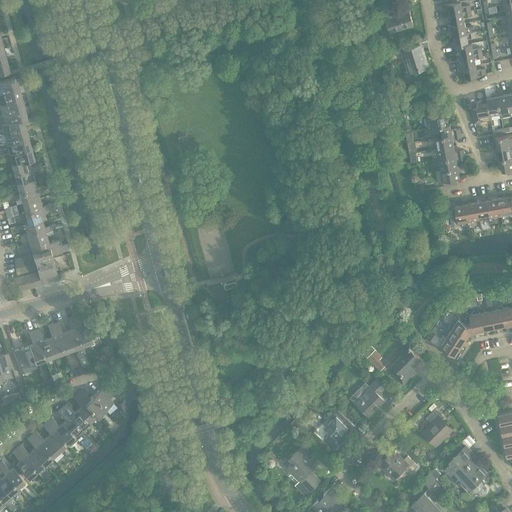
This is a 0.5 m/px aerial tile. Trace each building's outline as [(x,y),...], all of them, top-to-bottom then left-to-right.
[(449,14),(471,11),(470,5),(462,7),(461,1),(444,4),(445,9),(448,8),(449,14)] [(507,15),(511,14),(511,3),(502,5),(504,11),(506,11),(507,15)] [(380,5),(375,6),(377,14),(383,13),(380,5)] [(390,31),(413,24),(409,10),(406,11),(406,8),(402,9),(402,12),(385,17),(390,31)] [(448,26),(465,23),(464,18),(472,16),(471,11),(449,14),(451,20),(447,21),(448,26)] [(465,23),(448,26),(449,30),(452,30),(453,36),(475,32),(474,27),(466,28),(465,23)] [(475,32),(453,36),(454,41),(451,42),(452,47),(455,46),(468,43),(467,39),(476,37),(475,32)] [(410,74),(427,68),(420,45),(413,47),(411,41),(396,45),(398,53),(403,51),(410,74)] [(461,56),(482,52),(481,47),(472,49),(471,43),(468,43),(455,46),(456,51),(460,51),(461,56)] [(459,68),(476,65),(475,59),(483,58),(482,52),(461,56),(462,62),(458,63),(459,68)] [(7,58),(0,60),(0,71),(10,69),(7,58)] [(476,65),(459,68),(460,72),(464,72),(465,78),(486,74),(485,68),(477,70),(476,65)] [(0,91),(19,86),(16,76),(0,80),(0,91)] [(19,86),(0,91),(0,102),(22,96),(19,86)] [(502,92),(497,93),(500,113),(501,118),(511,116),(511,111),(508,94),(502,95),(502,92)] [(487,100),(490,115),(500,113),(497,93),(492,94),(492,97),(486,98),(487,100)] [(0,104),(2,112),(24,106),(22,96),(0,102),(0,104)] [(487,100),(482,101),(483,103),(476,105),(477,109),(472,110),(474,124),(480,123),(480,122),(491,120),(490,115),(487,100)] [(24,106),(2,112),(5,121),(1,122),(1,123),(27,116),(24,106)] [(428,129),(433,128),(448,125),(448,124),(448,120),(445,120),(443,114),(439,115),(438,110),(425,112),(426,118),(425,119),(424,121),(425,125),(426,126),(427,127),(428,127),(428,129)] [(27,116),(1,123),(4,133),(26,127),(23,117),(27,116)] [(435,138),(460,134),(459,129),(451,130),(450,124),(448,124),(448,125),(433,128),(435,138)] [(26,127),(4,133),(7,143),(29,136),(26,127)] [(188,141),(186,131),(178,134),(180,143),(188,141)] [(460,134),(435,138),(437,149),(454,145),(453,140),(461,138),(460,134)] [(498,149),(511,146),(511,134),(494,138),(495,144),(497,143),(498,149)] [(29,136),(7,143),(9,153),(32,146),(29,136)] [(416,140),(409,141),(410,152),(418,150),(416,140)] [(454,145),(437,149),(439,159),(464,155),(463,150),(455,151),(454,145)] [(32,146),(9,153),(12,162),(12,163),(29,158),(35,157),(32,146)] [(511,146),(498,149),(499,154),(496,155),(497,160),(511,157),(511,146)] [(458,167),(458,166),(457,161),(465,159),(464,155),(439,159),(441,170),(458,167)] [(511,157),(497,160),(498,165),(501,164),(502,170),(506,169),(507,175),(511,174),(511,157)] [(11,163),(14,173),(32,168),(33,170),(36,169),(35,165),(31,166),(29,158),(12,163),(12,162),(11,163)] [(458,167),(441,170),(444,186),(457,184),(456,179),(460,178),(459,172),(462,171),(461,166),(458,166),(458,167)] [(14,173),(17,183),(34,178),(33,170),(32,168),(14,173)] [(34,178),(17,183),(20,193),(37,188),(38,190),(42,189),(40,184),(37,185),(34,178)] [(20,193),(22,203),(40,198),(38,190),(37,188),(20,193)] [(497,199),(500,216),(511,215),(508,197),(497,199)] [(22,203),(25,212),(42,207),(43,210),(47,209),(46,204),(42,205),(40,198),(22,203)] [(486,201),(490,218),(500,216),(497,199),(486,201)] [(476,203),(479,220),(490,218),(486,201),(476,203)] [(465,204),(468,222),(479,220),(476,203),(465,204)] [(455,211),(455,215),(457,224),(468,222),(465,204),(454,206),(455,211)] [(10,206),(3,208),(6,218),(12,216),(10,206)] [(25,212),(28,222),(42,218),(42,219),(45,218),(43,210),(42,207),(25,212)] [(24,223),(27,233),(44,229),(45,231),(49,230),(47,225),(44,226),(42,219),(42,218),(28,222),(24,223)] [(27,233),(30,243),(47,238),(45,231),(44,229),(27,233)] [(47,238),(30,243),(33,253),(55,247),(54,241),(48,242),(47,238)] [(55,247),(33,253),(36,263),(53,258),(52,254),(63,251),(63,250),(68,249),(66,239),(60,241),(60,239),(54,241),(55,247)] [(36,263),(38,273),(44,271),(50,269),(55,268),(53,258),(36,263)] [(50,269),(53,281),(59,280),(55,268),(50,269)] [(44,271),(47,283),(53,281),(50,269),(44,271)] [(38,273),(42,284),(47,283),(44,271),(38,273)] [(33,274),(36,286),(42,284),(38,273),(33,274)] [(27,276),(31,288),(36,286),(33,274),(27,276)] [(22,277),(25,289),(31,288),(27,276),(22,277)] [(16,279),(19,291),(25,289),(22,277),(16,279)] [(236,281),(224,284),(226,289),(237,286),(236,281)] [(449,305),(458,311),(461,313),(463,311),(459,308),(460,307),(451,301),(449,305)] [(511,324),(511,309),(511,307),(501,309),(504,326),(511,324)] [(504,326),(501,309),(490,311),(494,328),(504,326)] [(494,328),(490,311),(479,313),(483,330),(494,328)] [(483,330),(479,313),(468,315),(470,323),(472,332),(483,330)] [(72,316),(83,344),(85,344),(86,347),(101,342),(96,326),(89,329),(87,323),(82,325),(78,314),(72,316)] [(67,331),(73,348),(83,344),(72,316),(67,318),(71,329),(67,331)] [(452,328),(467,338),(470,333),(472,332),(470,323),(466,324),(458,318),(452,328)] [(53,323),(64,351),(73,348),(67,331),(63,332),(59,321),(53,323)] [(48,338),(54,355),(64,351),(53,323),(47,325),(52,336),(48,338)] [(34,330),(45,358),(54,355),(48,338),(44,339),(40,328),(34,330)] [(467,338),(452,328),(446,337),(461,347),(467,338)] [(445,333),(439,329),(436,334),(442,338),(445,333)] [(29,345),(35,362),(45,358),(34,330),(28,332),(32,343),(29,345)] [(461,347),(446,337),(439,346),(454,356),(461,347)] [(418,369),(415,367),(422,359),(415,352),(419,348),(408,338),(396,350),(401,355),(391,365),(396,370),(392,374),(403,384),(418,369)] [(35,362),(29,345),(13,351),(17,362),(23,360),(25,365),(35,362)] [(367,357),(368,358),(374,365),(380,359),(373,351),(367,357)] [(9,364),(10,364),(6,353),(0,354),(0,380),(12,377),(9,364)] [(81,367),(74,369),(77,376),(83,373),(81,368),(81,367)] [(364,380),(348,396),(358,405),(359,405),(369,415),(375,409),(377,410),(393,393),(378,378),(371,386),(364,380)] [(105,384),(113,393),(118,389),(110,380),(105,384)] [(93,395),(105,408),(113,401),(109,397),(113,393),(105,384),(93,395)] [(77,393),(97,415),(105,408),(93,395),(90,398),(82,389),(77,393)] [(77,409),(90,422),(97,415),(77,393),(73,397),(81,406),(77,409)] [(325,394),(321,398),(325,402),(326,402),(329,398),(325,394)] [(62,407),(82,429),(90,422),(77,409),(74,411),(67,403),(62,407)] [(62,423),(77,439),(85,432),(82,429),(62,407),(58,411),(66,420),(62,423)] [(330,417),(333,420),(325,428),(331,433),(325,439),(337,450),(348,439),(345,436),(355,426),(338,409),(330,417)] [(436,445),(451,430),(441,420),(444,417),(435,409),(425,419),(431,424),(423,432),(436,445)] [(500,424),(511,421),(511,410),(498,414),(500,424)] [(47,420),(66,443),(70,446),(77,440),(77,439),(62,423),(59,425),(51,416),(47,420)] [(297,417),(292,423),(298,430),(302,434),(309,428),(304,424),(297,417)] [(47,436),(59,450),(66,443),(47,420),(42,424),(50,433),(47,436)] [(511,421),(500,424),(503,435),(511,433),(511,421)] [(31,434),(51,456),(59,450),(47,436),(44,439),(36,430),(31,434)] [(511,433),(503,435),(505,446),(511,444),(511,433)] [(32,450),(44,463),(51,456),(31,434),(27,438),(35,447),(32,450)] [(94,441),(87,448),(93,454),(100,447),(94,441)] [(31,464),(36,470),(44,463),(32,450),(29,452),(21,444),(16,448),(31,464)] [(320,480),(311,471),(315,466),(312,463),(317,459),(303,445),(293,455),(296,459),(287,468),(292,473),(289,476),(296,483),(295,485),(306,495),(320,480)] [(473,453),(466,446),(451,459),(454,461),(446,468),(451,474),(454,471),(464,481),(460,484),(469,493),(475,488),(478,492),(480,492),(482,492),(485,491),(486,489),(487,487),(487,485),(486,483),(485,482),(484,483),(481,479),(487,472),(480,465),(478,467),(474,464),(476,462),(470,456),(473,453)] [(36,470),(31,464),(16,448),(12,452),(19,461),(16,464),(28,477),(36,470)] [(412,471),(417,466),(407,456),(403,460),(393,450),(379,465),(393,479),(407,465),(412,471)] [(0,461),(0,467),(17,487),(25,480),(13,466),(10,469),(2,460),(0,461)] [(0,477),(0,482),(9,493),(17,487),(0,467),(0,476),(0,477)] [(435,468),(431,472),(435,477),(440,473),(435,468)] [(438,480),(435,477),(431,472),(422,480),(429,488),(438,480)] [(0,498),(5,505),(12,499),(8,494),(9,493),(0,482),(0,498)] [(336,511),(344,503),(339,498),(338,499),(333,495),(336,492),(331,487),(313,505),(319,511),(317,511),(336,511)] [(441,511),(442,511),(424,493),(404,511),(441,511)]
